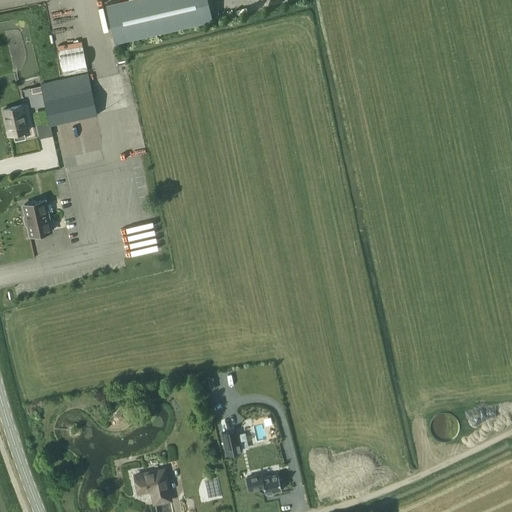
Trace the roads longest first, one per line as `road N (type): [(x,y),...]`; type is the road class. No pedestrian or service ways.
road 1 (unclassified): [(317,511),(511,436)]
road 2 (tertiary): [(40,511),(0,395)]
